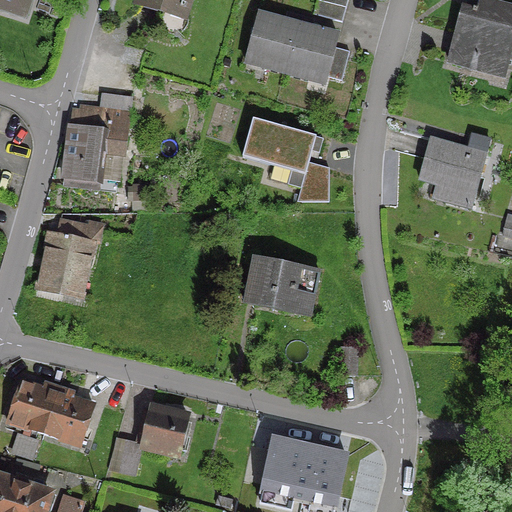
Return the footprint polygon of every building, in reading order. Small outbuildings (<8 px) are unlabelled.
[(0,0),(0,11),(22,19),(28,0),(0,0)] [(180,18),(185,0),(136,0),(136,4),(180,18)] [(314,0),(310,15),(339,23),(345,0),(314,0)] [(504,67),(511,37),(511,9),(486,3),(482,15),(460,9),(446,62),(470,69),(473,59),(504,67)] [(256,16),(243,63),(283,74),(296,27),(256,16)] [(347,53),(332,49),(335,38),(296,27),(283,74),(323,85),(324,78),(339,82),(347,53)] [(77,114),(70,113),(61,180),(98,184),(103,150),(122,153),(128,100),(101,96),(99,110),(78,107),(77,114)] [(315,143),(253,124),(243,159),(306,178),(298,203),(331,204),(331,174),(308,167),(315,143)] [(444,203),(468,210),(483,155),(429,140),(417,181),(447,190),(444,203)] [(147,202),(147,186),(129,186),(129,203),(147,202)] [(50,235),(37,290),(78,299),(84,269),(90,270),(98,231),(58,222),(55,236),(50,235)] [(511,247),(511,227),(506,226),(501,245),(511,247)] [(316,273),(251,260),(242,304),(289,313),(290,306),(309,310),(316,273)] [(338,377),(354,377),(355,349),(339,349),(338,377)] [(18,384),(5,424),(41,436),(55,395),(18,384)] [(91,407),(55,395),(41,436),(78,447),(91,407)] [(175,458),(185,418),(148,409),(139,447),(124,443),(117,473),(132,477),(138,448),(175,458)] [(331,511),(344,458),(270,441),(259,493),(299,502),(296,511),(331,511)] [(0,479),(0,511),(41,511),(48,495),(29,489),(31,480),(14,474),(11,483),(0,479)] [(78,511),(80,508),(61,502),(57,511),(78,511)]
